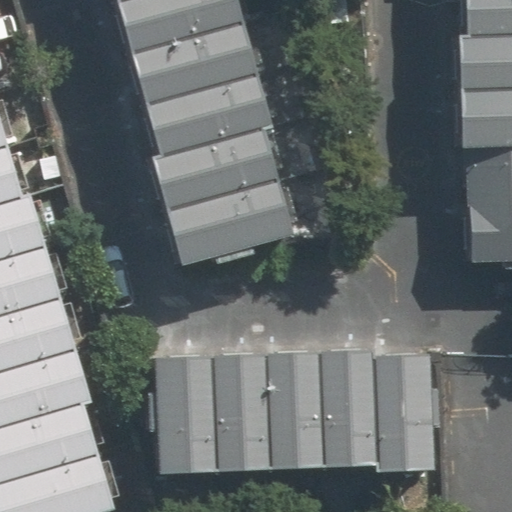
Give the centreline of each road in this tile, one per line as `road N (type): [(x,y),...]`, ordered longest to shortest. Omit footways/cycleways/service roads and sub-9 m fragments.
road 1 (residential): [(48,0),(144,312),(451,309)]
road 2 (residential): [(407,0),(409,180),(451,309)]
road 3 (residential): [(451,309),(485,362),(490,430)]
